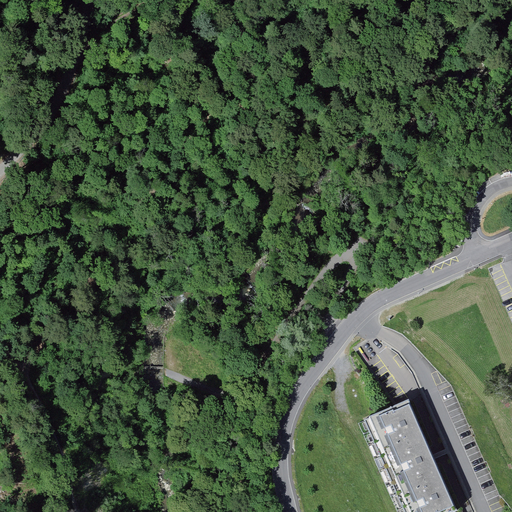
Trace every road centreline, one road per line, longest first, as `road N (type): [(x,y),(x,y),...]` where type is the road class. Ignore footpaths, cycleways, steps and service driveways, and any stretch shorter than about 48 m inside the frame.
road 1 (unclassified): [(475,257),(384,297),(335,341),(282,434),(288,511)]
road 2 (unclassified): [(0,170),(48,117),(90,0)]
